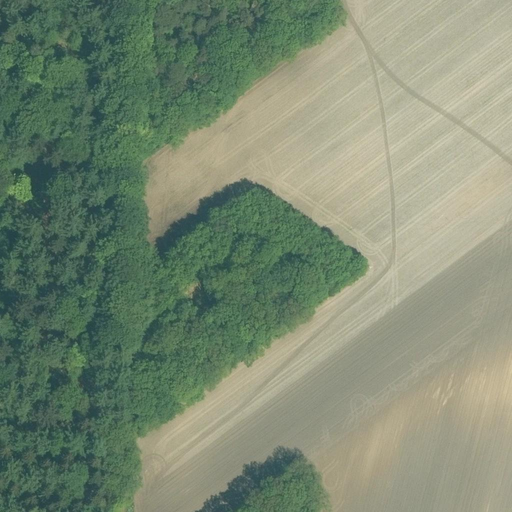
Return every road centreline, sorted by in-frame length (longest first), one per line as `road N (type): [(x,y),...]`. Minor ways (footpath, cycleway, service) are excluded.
road 1 (track): [(137,0),(122,511)]
road 2 (track): [(70,0),(40,84),(0,130)]
